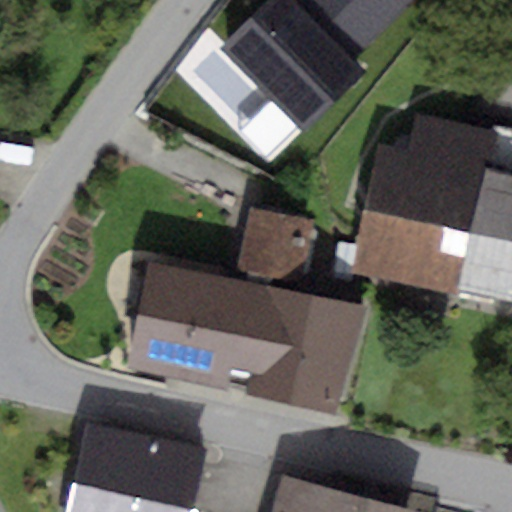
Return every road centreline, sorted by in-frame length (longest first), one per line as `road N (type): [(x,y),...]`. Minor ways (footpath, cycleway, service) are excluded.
road 1 (residential): [(511,487),(298,454),(0,377)]
road 2 (residential): [(0,307),(22,241),(190,0)]
